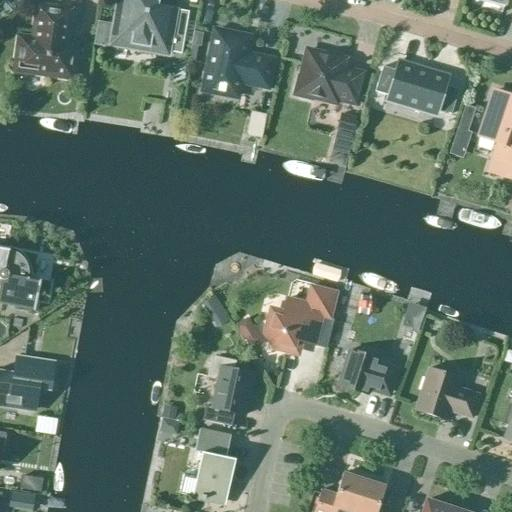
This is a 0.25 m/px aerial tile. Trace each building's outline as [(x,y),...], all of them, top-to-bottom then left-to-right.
[(188,12),(122,0),(120,0),(113,42),(180,54),(188,12)] [(475,0),(500,8),(499,12),(500,13),(504,0),(475,0)] [(68,12),(38,8),(34,41),(22,39),(21,50),(18,51),(18,56),(20,59),(18,69),(69,76),(70,65),(73,63),(73,59),(71,56),(73,46),(63,45),(68,12)] [(96,21),(93,45),(106,47),(110,24),(96,21)] [(203,33),(193,31),(187,60),(195,62),(198,47),(200,47),(203,33)] [(240,53),(243,37),(214,31),(202,90),(224,94),(227,80),(267,88),(273,59),(240,53)] [(345,60),(306,50),(300,76),(297,75),(292,95),(312,100),(313,97),(334,103),(335,100),(354,105),(362,73),(343,68),(345,60)] [(448,76),(397,61),(394,70),(382,66),(374,91),(450,114),(457,89),(445,85),(448,76)] [(186,66),(175,64),(172,82),(184,84),(186,66)] [(265,97),(253,95),(250,110),(262,113),(265,97)] [(511,100),(511,102),(491,95),(477,136),(496,143),(490,159),(499,162),(495,174),(511,179),(511,100)] [(357,118),(340,114),(336,131),(352,135),(357,118)] [(469,125),(459,121),(450,148),(460,152),(469,125)] [(0,303),(34,310),(34,312),(35,312),(41,281),(39,281),(39,283),(27,280),(28,276),(27,272),(27,268),(25,264),(23,260),(20,257),(16,254),(14,253),(10,251),(8,251),(0,249),(0,280),(1,281),(0,283),(0,303)] [(304,304),(294,301),(285,299),(282,312),(276,310),(268,315),(263,335),(272,350),(292,355),(299,351),(301,343),(302,343),(304,335),(316,338),(321,318),(330,321),(337,292),(308,285),(304,304)] [(348,351),(337,386),(367,396),(368,391),(389,397),(397,371),(377,364),(378,360),(348,351)] [(49,391),(53,364),(22,360),(19,375),(0,372),(0,404),(17,407),(20,411),(26,412),(30,409),(34,410),(37,389),(49,391)] [(244,401),(249,374),(232,370),(233,365),(216,361),(212,378),(218,380),(212,408),(204,407),(201,421),(231,427),(234,414),(243,416),(246,401),(244,401)] [(428,369),(414,411),(445,421),(448,411),(471,418),(478,396),(455,388),(458,379),(428,369)] [(511,405),(509,405),(502,424),(508,425),(504,440),(511,442),(511,405)] [(229,438),(198,431),(194,452),(201,453),(191,497),(221,504),(226,481),(229,482),(234,461),(225,459),(229,438)] [(28,479),(0,474),(0,486),(27,490),(28,479)] [(342,511),(353,511),(363,480),(342,474),(335,495),(320,490),(313,511),(330,511),(332,509),(342,511)] [(376,511),(385,487),(363,480),(353,511),(376,511)] [(447,511),(449,508),(425,501),(421,511),(447,511)]
